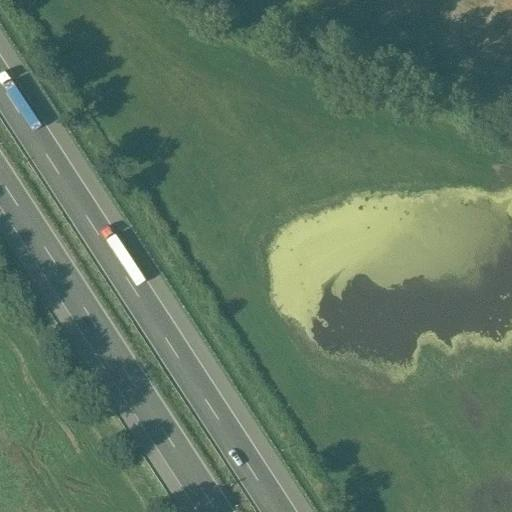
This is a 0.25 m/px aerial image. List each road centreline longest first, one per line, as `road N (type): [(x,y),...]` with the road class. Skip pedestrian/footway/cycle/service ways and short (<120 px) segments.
road 1 (motorway): [(279,511),(0,82)]
road 2 (motorway): [(0,179),(215,511)]
